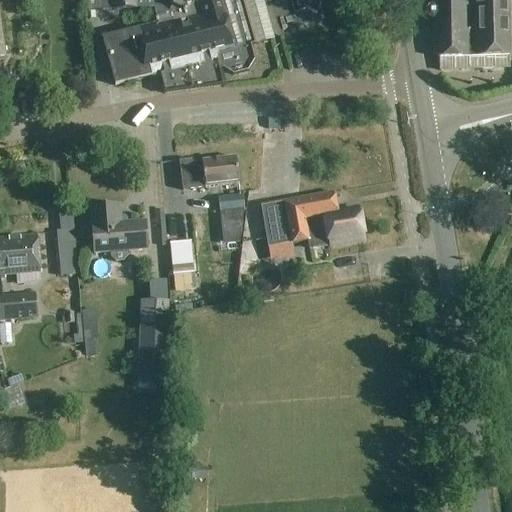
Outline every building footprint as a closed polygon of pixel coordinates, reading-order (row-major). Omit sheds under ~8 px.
[(84,0),(84,11),(102,11),(113,11),(154,10),(157,25),(117,35),(117,31),(108,33),(109,37),(102,39),(115,86),(159,75),(164,94),(223,86),(219,71),(222,70),(233,76),(247,72),(253,62),(249,46),(254,45),(241,0),(84,0)] [(432,0),(433,4),(431,4),(425,10),(425,14),(431,20),(433,20),(434,54),(437,59),(439,59),(439,71),(510,68),(510,55),(511,55),(511,44),(510,0),(432,0)] [(510,68),(439,71),(439,77),(439,81),(448,91),(451,93),(455,95),(459,97),(465,99),(472,100),(479,100),(490,99),(504,96),(511,93),(511,44),(511,55),(510,55),(510,68)] [(237,186),(235,159),(201,163),(201,164),(192,165),(192,160),(178,162),(181,196),(205,193),(205,189),(237,186)] [(128,169),(131,191),(157,187),(153,165),(128,169)] [(217,199),(219,215),(241,213),(243,212),(241,196),(217,199)] [(337,215),(334,196),(261,210),(268,250),(308,242),(310,250),(330,246),(331,248),(364,241),(358,211),(337,215)] [(119,217),(118,206),(90,208),(94,254),(109,253),(110,257),(115,262),(123,262),(127,256),(127,251),(146,250),(144,222),(127,224),(127,219),(123,216),(119,217)] [(241,213),(219,215),(220,222),(220,224),(242,222),(243,212),(241,213)] [(201,215),(181,214),(181,230),(201,230),(201,215)] [(0,261),(2,279),(7,278),(6,276),(43,272),(39,236),(0,240),(0,261)] [(190,245),(169,247),(172,278),(193,276),(190,245)] [(75,265),(57,267),(58,279),(77,278),(76,275),(75,265)] [(34,295),(14,296),(16,320),(36,318),(34,295)] [(0,321),(16,320),(14,296),(0,297),(0,321)] [(167,380),(168,303),(140,302),(138,379),(167,380)] [(94,313),(81,314),(83,342),(93,341),(96,341),(94,313)] [(206,480),(206,470),(186,470),(186,480),(206,480)]
